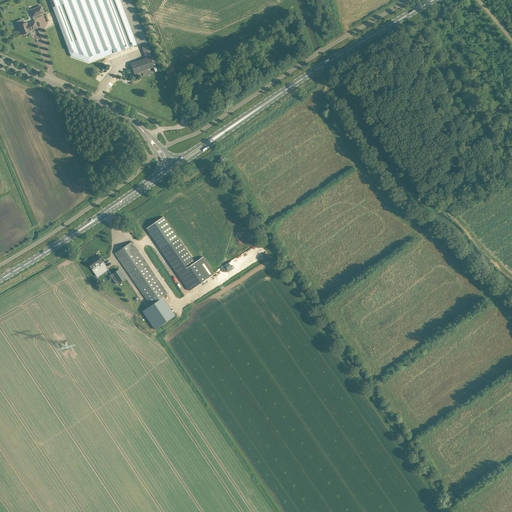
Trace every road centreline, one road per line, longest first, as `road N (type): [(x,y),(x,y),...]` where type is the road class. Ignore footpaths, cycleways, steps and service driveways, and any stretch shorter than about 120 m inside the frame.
road 1 (track): [(214,164),(452,511)]
road 2 (primary): [(220,134),(432,0)]
road 3 (primary): [(0,278),(170,168)]
road 4 (unclassified): [(147,136),(184,119),(140,0)]
road 5 (tertiary): [(147,136),(120,112),(0,60)]
